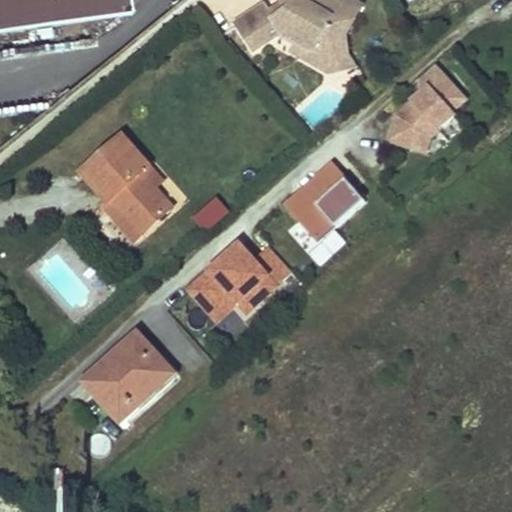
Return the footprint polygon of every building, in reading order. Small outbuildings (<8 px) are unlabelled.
[(0,0),(0,31),(133,12),(131,0),(0,0)] [(296,41),(331,56),(349,53),(346,35),(362,4),(354,0),(292,0),(288,9),(273,19),(268,10),(265,5),(235,23),(251,50),(280,33),(282,35),(296,41)] [(281,0),(280,3),(268,10),(273,19),(288,9),(292,0),(281,0)] [(334,69),(355,66),(349,53),(331,56),(296,41),(291,51),(334,69)] [(451,113),(465,100),(435,69),(421,82),(427,89),(396,117),(389,142),(425,153),(430,138),(454,116),(451,113)] [(123,137),(82,173),(108,203),(112,200),(142,234),(172,208),(155,189),(142,174),(150,167),(123,137)] [(335,163),(286,206),(321,245),(339,229),(338,228),(367,202),(348,181),(349,180),(335,163)] [(150,167),(142,174),(155,189),(163,182),(150,167)] [(204,232),(230,211),(217,194),(190,215),(204,232)] [(108,203),(104,207),(134,241),(142,234),(112,200),(108,203)] [(244,317),(289,277),(265,251),(250,265),(236,250),(187,295),(215,326),(235,307),(244,317)] [(139,334),(86,380),(120,419),(138,403),(141,407),(176,376),(139,334)]
